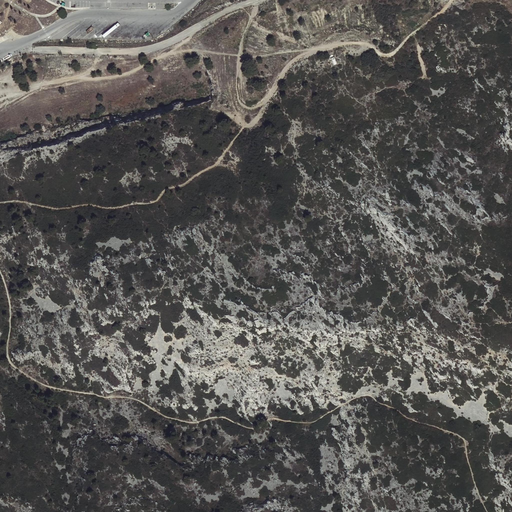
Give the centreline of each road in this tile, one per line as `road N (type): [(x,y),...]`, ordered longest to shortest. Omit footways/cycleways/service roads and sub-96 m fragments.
road 1 (track): [(163,53),(248,55),(353,43),(393,52),(452,0)]
road 2 (unclassified): [(8,48),(139,50),(253,0)]
road 3 (track): [(257,0),(238,54),(240,101),(249,108),(263,102),(300,56),(318,48)]
road 4 (track): [(0,98),(77,76),(117,75),(188,39),(191,30)]
